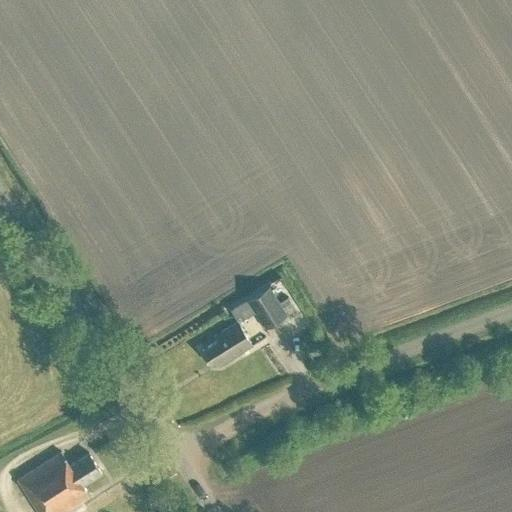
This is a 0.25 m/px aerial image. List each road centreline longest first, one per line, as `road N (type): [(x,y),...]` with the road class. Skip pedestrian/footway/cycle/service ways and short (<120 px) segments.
road 1 (unclassified): [(177,452),(310,384),(511,310)]
road 2 (unclassified): [(177,452),(0,185)]
